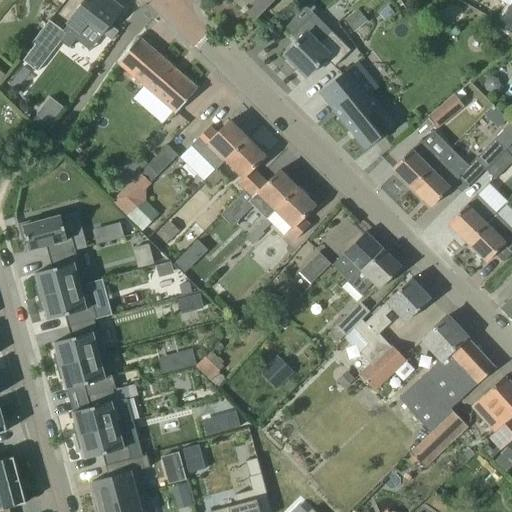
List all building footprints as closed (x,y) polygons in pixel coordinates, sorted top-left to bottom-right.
[(103,34),(110,26),(123,9),(110,0),(104,0),(104,1),(103,0),(84,0),(65,25),(79,36),(87,24),(102,36),(103,34)] [(234,0),(254,20),(272,0),(234,0)] [(511,2),(510,7),(500,24),(511,31),(511,2)] [(334,67),(351,51),(313,13),(290,37),(296,43),(284,56),(306,78),(326,59),(334,67)] [(37,73),(66,34),(49,20),(32,43),(34,45),(23,61),(37,73)] [(118,32),(110,26),(103,34),(111,40),(118,32)] [(177,114),(197,89),(139,39),(118,62),(177,114)] [(345,73),(319,93),(365,150),(395,127),(371,96),(366,99),(345,73)] [(486,91),(492,93),(498,91),(501,86),(499,79),(493,77),(487,79),(484,84),(486,91)] [(439,129),(464,107),(454,95),(429,117),(439,129)] [(226,161),(248,139),(230,121),(217,134),(210,127),(191,146),(216,171),(225,161),(226,161)] [(511,123),(503,132),(511,140),(511,123)] [(246,191),(260,177),(253,169),(266,157),(248,139),(226,161),(243,178),(238,183),(246,191)] [(485,170),(504,150),(495,140),(475,160),(485,170)] [(441,160),(429,148),(421,141),(392,169),(412,189),(441,160)] [(504,150),(485,170),(495,180),(511,162),(511,145),(506,151),(504,150)] [(168,146),(148,166),(158,176),(178,156),(168,146)] [(441,160),(412,189),(431,208),(459,179),(451,171),(441,160)] [(126,187),(137,175),(124,164),(114,176),(126,187)] [(275,210),(297,188),(280,171),(267,183),(260,177),(246,191),(222,216),(232,226),(253,206),(266,219),(267,219),(275,211),(275,210)] [(275,210),(275,211),(292,228),(288,232),(295,240),(310,226),(303,219),(315,206),(297,188),(275,210)] [(467,244),(496,214),(477,195),(448,224),(467,244)] [(129,218),(142,231),(158,214),(145,201),(129,218)] [(511,229),(496,214),(467,244),(486,263),(495,254),(503,263),(511,254),(511,229)] [(31,241),(34,251),(72,242),(67,217),(40,223),(40,220),(24,224),(28,241),(31,241)] [(272,223),(267,219),(266,219),(248,239),(254,245),(264,234),(263,232),(272,223)] [(171,241),(180,233),(170,223),(161,231),(171,241)] [(350,285),(384,250),(365,233),(345,255),(344,254),(331,267),(350,285)] [(380,290),(402,268),(384,250),(350,285),(361,295),(372,283),(380,290)] [(38,284),(40,297),(82,287),(78,266),(83,264),(80,251),(54,257),(57,269),(39,273),(41,283),(38,284)] [(320,253),(300,273),(311,285),(331,265),(320,253)] [(184,273),(192,266),(182,256),(175,263),(184,273)] [(391,347),(379,335),(381,334),(380,332),(391,321),(385,316),(393,308),(406,322),(431,300),(411,279),(386,303),(387,303),(365,324),(362,321),(355,328),(370,344),(360,353),(372,365),(391,347)] [(179,286),(182,296),(192,293),(189,282),(179,286)] [(47,309),(49,321),(67,316),(69,328),(95,321),(93,308),(87,310),(82,287),(40,297),(43,310),(47,309)] [(275,298),(276,297),(267,288),(257,299),(258,300),(267,307),(275,298)] [(200,294),(192,296),(196,311),(204,309),(200,294)] [(362,321),(370,313),(360,302),(336,326),(328,335),(337,344),(346,336),(347,336),(355,328),(362,321)] [(451,408),(495,369),(447,317),(423,339),(442,360),(399,398),(431,433),(454,412),(451,408)] [(55,355),(58,368),(100,358),(95,335),(57,344),(59,354),(55,355)] [(393,345),(391,347),(372,365),(360,376),(375,391),(407,360),(393,345)] [(177,354),(181,370),(196,366),(192,350),(177,354)] [(211,351),(196,367),(210,381),(226,365),(211,351)] [(277,390),(294,372),(278,355),(260,373),(277,390)] [(65,380),(68,391),(106,382),(100,358),(58,368),(61,381),(65,380)] [(511,384),(505,377),(473,405),(483,416),(482,418),(495,433),(489,438),(501,451),(511,440),(511,384)] [(110,402),(115,420),(124,418),(118,399),(110,402)] [(71,424),(75,438),(116,427),(110,404),(73,413),(76,423),(71,424)] [(222,416),(227,432),(241,428),(236,412),(222,416)] [(454,412),(431,433),(432,434),(411,454),(425,468),(468,427),(454,412)] [(82,450),(85,460),(123,450),(116,427),(75,438),(78,451),(82,450)] [(199,455),(197,446),(182,450),(185,459),(199,455)] [(496,462),(507,472),(511,467),(511,451),(508,448),(496,462)] [(0,485),(19,481),(13,457),(0,460),(0,485)] [(95,492),(98,506),(136,496),(131,474),(139,472),(135,458),(107,466),(110,477),(92,482),(95,492)] [(186,481),(183,471),(165,476),(168,486),(186,481)] [(0,511),(4,511),(4,510),(26,504),(19,481),(0,485),(0,511)] [(172,488),(174,498),(190,494),(187,484),(172,488)] [(250,502),(213,511),(268,511),(263,493),(249,497),(250,502)] [(140,511),(136,496),(98,506),(100,511),(140,511)]
